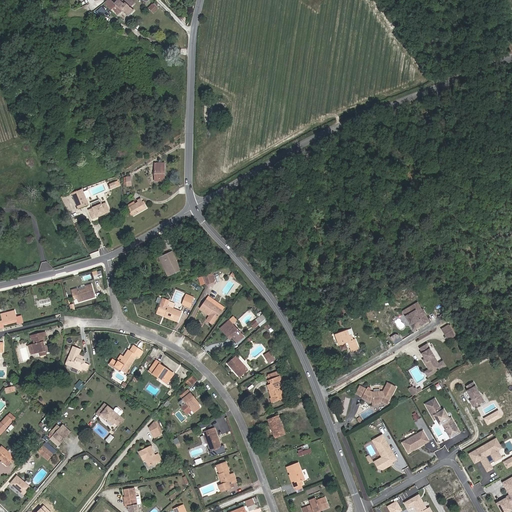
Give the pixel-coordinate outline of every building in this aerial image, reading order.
[(134,10),(130,7),(134,3),(131,0),(117,0),(115,3),(110,0),(107,0),(104,3),(111,10),(113,9),(118,15),(123,11),(128,17),(134,10)] [(157,9),(152,5),(149,8),(153,13),(157,9)] [(205,104),(204,122),(212,122),(213,105),(205,104)] [(164,181),(164,163),(154,163),(155,173),(156,173),(156,175),(155,175),(155,181),(164,181)] [(83,200),(86,198),(82,189),(72,193),(78,209),(86,206),(83,200)] [(128,208),(133,216),(146,208),(141,199),(137,201),(138,202),(135,204),(128,208)] [(99,200),(91,203),(93,208),(93,210),(89,212),(92,219),(96,217),(97,218),(105,214),(110,212),(106,205),(102,206),(101,204),(99,200)] [(180,270),(171,252),(161,257),(169,275),(180,270)] [(213,282),(211,274),(203,276),(206,284),(213,282)] [(95,297),(91,285),(86,286),(86,288),(78,291),(77,289),(72,291),(73,296),(76,296),(77,298),(78,302),(95,297)] [(190,307),(193,299),(186,296),(182,304),(190,307)] [(224,308),(208,297),(207,299),(222,310),(224,308)] [(181,312),(173,309),(175,304),(163,299),(157,312),(166,315),(165,317),(177,321),(181,312)] [(222,310),(207,299),(200,309),(210,316),(208,319),(208,321),(211,323),(213,323),(222,310)] [(428,321),(424,314),(423,314),(421,311),(422,310),(417,303),(405,310),(408,315),(407,316),(409,319),(408,321),(410,321),(412,324),(413,323),(416,328),(428,321)] [(408,315),(405,310),(403,312),(413,330),(416,328),(413,323),(412,324),(410,321),(408,321),(409,319),(407,316),(408,315)] [(23,323),(21,316),(16,317),(14,311),(1,314),(3,321),(0,321),(0,328),(4,327),(3,325),(17,322),(18,324),(23,323)] [(449,320),(445,313),(438,317),(442,324),(449,320)] [(257,324),(253,327),(255,329),(259,326),(266,320),(262,315),(255,321),(257,324)] [(229,321),(223,326),(228,331),(225,334),(230,339),(232,337),(237,342),(244,336),(229,321)] [(455,335),(448,325),(441,329),(448,340),(455,335)] [(353,340),(351,335),(349,336),(347,330),(335,334),(339,346),(340,346),(342,351),(347,349),(345,344),(348,343),(350,348),(351,352),(359,349),(355,339),(353,340)] [(48,351),(47,346),(46,346),(44,346),(43,341),(45,341),(44,337),(46,336),(45,332),(31,335),(32,340),(33,339),(34,343),(33,344),(35,354),(39,353),(40,356),(46,355),(46,351),(48,351)] [(396,333),(390,336),(394,343),(400,340),(396,333)] [(435,357),(427,344),(420,349),(423,353),(421,354),(425,359),(426,362),(425,363),(429,369),(432,374),(446,366),(443,361),(438,364),(434,357),(435,357)] [(125,372),(136,355),(139,357),(142,351),(133,345),(130,351),(128,350),(124,357),(120,363),(119,362),(118,363),(116,362),(113,359),(109,364),(114,368),(115,366),(119,369),(125,372)] [(84,363),(85,361),(79,359),(78,360),(76,360),(77,358),(81,350),(73,347),(66,364),(81,370),(82,369),(85,370),(88,364),(84,363)] [(274,359),(270,352),(264,356),(269,363),(274,359)] [(248,370),(236,357),(228,364),(237,374),(238,373),(241,376),(248,370)] [(174,374),(160,365),(160,364),(156,361),(149,371),(158,377),(158,376),(168,382),(174,374)] [(280,387),(278,381),(281,380),(280,376),(278,371),(268,375),(269,380),(271,384),(269,385),(271,391),(270,391),(272,397),(274,402),(284,398),(280,387)] [(190,387),(197,381),(192,376),(185,382),(190,387)] [(473,382),(466,386),(468,390),(467,391),(472,399),(470,401),(473,407),(484,401),(473,382)] [(387,405),(396,387),(387,383),(383,392),(380,392),(374,392),(372,392),(360,386),(356,394),(363,397),(362,398),(368,401),(368,400),(373,402),(373,405),(381,404),(381,401),(387,405)] [(194,397),(188,390),(180,396),(186,403),(181,407),(187,414),(192,410),(198,405),(193,399),(194,397)] [(435,399),(425,404),(432,417),(434,415),(436,419),(440,425),(442,423),(446,421),(450,427),(445,429),(447,432),(456,427),(451,418),(449,419),(444,410),(442,411),(435,399)] [(113,411),(104,403),(97,413),(100,416),(102,414),(108,419),(109,418),(114,422),(119,416),(120,416),(122,413),(122,411),(117,408),(116,408),(113,411)] [(483,418),(487,425),(501,416),(497,409),(483,418)] [(45,425),(51,417),(48,414),(42,422),(45,425)] [(102,414),(100,416),(103,418),(103,417),(112,425),(114,422),(109,418),(108,419),(102,414)] [(285,434),(278,415),(268,419),(275,438),(285,434)] [(7,416),(1,423),(6,428),(12,420),(7,416)] [(119,426),(124,419),(120,416),(119,416),(114,422),(119,426)] [(162,432),(156,421),(154,422),(160,433),(162,432)] [(160,433),(154,422),(149,428),(154,438),(161,434),(160,433)] [(60,443),(68,435),(60,428),(57,425),(50,433),(53,436),(60,443)] [(70,432),(63,426),(60,428),(68,435),(70,432)] [(456,427),(447,432),(450,438),(460,433),(456,427)] [(221,447),(214,428),(204,432),(205,435),(208,443),(211,451),(221,447)] [(423,432),(403,443),(409,453),(418,448),(417,447),(420,446),(420,447),(429,442),(423,432)] [(106,440),(110,443),(115,438),(111,435),(106,440)] [(373,440),(377,448),(378,447),(375,443),(383,439),(385,443),(386,442),(382,435),(373,440)] [(60,443),(53,436),(51,439),(58,445),(60,443)] [(375,443),(378,447),(377,448),(382,457),(374,462),(378,468),(382,469),(390,465),(389,463),(392,462),(396,459),(386,442),(385,443),(383,439),(375,443)] [(500,446),(496,439),(485,445),(486,448),(478,453),(476,450),(469,454),(473,461),(481,456),(484,461),(482,462),(487,471),(492,468),(486,457),(490,454),(495,461),(501,458),(497,450),(496,448),(500,446)] [(56,450),(48,443),(45,447),(43,445),(38,451),(48,460),(56,450)] [(15,458),(1,446),(0,447),(0,458),(8,465),(15,458)] [(161,460),(158,454),(155,456),(150,446),(139,452),(143,460),(145,459),(149,466),(161,460)] [(507,468),(511,465),(511,455),(503,461),(507,468)] [(237,482),(234,473),(229,475),(228,472),(229,471),(226,462),(217,466),(220,474),(219,475),(223,484),(219,486),(221,491),(230,488),(228,482),(230,482),(231,484),(237,482)] [(304,480),(298,463),(288,467),(294,483),(292,484),(294,488),(303,484),(301,481),(304,480)] [(21,479),(17,476),(11,484),(23,494),(29,487),(21,479)] [(32,484),(23,476),(21,479),(29,487),(32,484)] [(511,478),(504,483),(511,495),(497,503),(502,511),(507,511),(511,509),(511,507),(511,506),(511,505),(511,478)] [(134,488),(124,490),(126,498),(126,503),(125,503),(125,507),(128,507),(129,511),(133,511),(138,511),(134,488)] [(431,511),(429,508),(427,509),(422,500),(420,501),(417,496),(404,503),(407,509),(414,505),(417,511),(431,511)] [(329,507),(325,497),(316,500),(315,498),(309,500),(311,505),(302,508),(303,511),(313,511),(320,509),(321,510),(329,507)] [(246,506),(254,504),(252,498),(244,500),(246,506)] [(396,502),(388,507),(390,511),(396,511),(395,510),(399,507),(396,502)]
